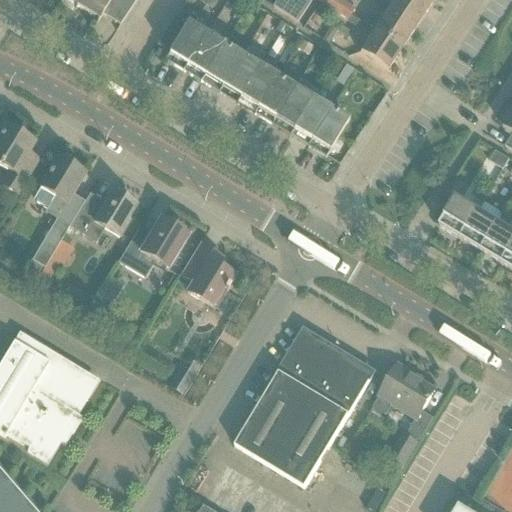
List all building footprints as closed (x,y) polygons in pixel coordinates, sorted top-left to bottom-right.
[(62,0),(76,8),(81,0),(62,0)] [(81,0),(76,8),(99,22),(102,17),(120,28),(137,0),(81,0)] [(234,0),(228,0),(224,7),(231,11),(237,2),(234,0)] [(304,13),(313,0),(297,0),(293,6),(284,0),(279,0),(273,9),(296,25),(304,13)] [(319,4),(333,13),(341,2),(338,0),(321,0),(319,4)] [(430,8),(418,0),(397,0),(390,12),(416,29),(430,8)] [(354,10),(341,2),(333,13),(347,22),(354,10)] [(390,12),(376,33),(402,51),(416,29),(390,12)] [(184,74),(206,38),(187,26),(165,62),(184,74)] [(331,30),(322,43),(329,47),(337,34),(331,30)] [(361,56),(370,62),(387,73),(402,51),(376,33),(361,56)] [(201,84),(223,48),(206,38),(184,74),(201,84)] [(302,43),(297,51),(308,57),(313,49),(302,43)] [(219,95),(241,59),(223,48),(201,84),(219,95)] [(237,106),(259,70),(241,59),(219,95),(237,106)] [(346,67),(341,75),(349,80),(354,71),(346,67)] [(255,117),(277,81),(259,70),(237,106),(255,117)] [(272,127),(294,91),(277,81),(255,117),(272,127)] [(294,91),(272,127),(290,139),(312,103),(294,91)] [(308,149),(330,113),(312,103),(290,139),(308,149)] [(336,143),(348,124),(330,113),(308,149),(326,160),(331,152),(336,143)] [(511,116),(503,130),(511,136),(511,137),(505,149),(511,153),(511,116)] [(17,197),(26,183),(36,166),(25,159),(33,146),(6,130),(0,139),(0,167),(10,173),(1,188),(17,197)] [(336,143),(331,152),(336,155),(341,146),(336,143)] [(503,172),(509,161),(495,153),(489,163),(503,172)] [(68,230),(69,230),(77,217),(84,204),(72,197),(84,177),(58,161),(39,192),(52,200),(43,215),(55,222),(32,262),(43,270),(57,248),(68,230)] [(126,223),(135,208),(112,194),(102,211),(86,202),(84,204),(77,217),(69,230),(94,246),(103,232),(118,241),(128,224),(126,223)] [(439,229),(460,242),(477,214),(456,201),(439,229)] [(498,227),(477,214),(460,242),(481,254),(498,227)] [(133,240),(123,257),(117,266),(145,283),(156,265),(167,273),(187,239),(160,223),(145,247),(133,240)] [(511,235),(498,227),(481,254),(501,267),(511,249),(511,235)] [(213,314),(214,312),(225,294),(226,295),(229,291),(228,290),(234,279),(216,269),(222,261),(200,247),(190,265),(181,280),(192,287),(186,297),(213,314)] [(511,249),(501,267),(511,272),(511,249)] [(102,297),(95,308),(104,314),(111,304),(102,297)] [(304,334),(270,391),(339,434),(374,376),(304,334)] [(0,511),(32,511),(0,474),(0,437),(4,440),(6,437),(28,451),(27,453),(46,465),(59,443),(65,447),(81,421),(76,417),(96,384),(61,364),(62,362),(19,335),(13,345),(0,366),(0,511)] [(183,364),(168,390),(182,399),(198,373),(183,364)] [(373,410),(385,417),(392,406),(418,422),(435,393),(412,379),(413,376),(398,367),(379,399),(380,399),(373,410)] [(304,491),(339,434),(270,391),(235,449),(304,491)] [(401,472),(417,444),(404,437),(388,464),(401,472)]
